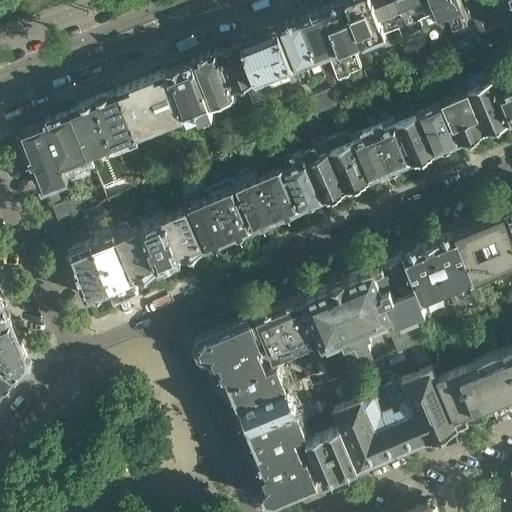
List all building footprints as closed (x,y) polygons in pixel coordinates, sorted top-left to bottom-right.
[(361,35),(347,0),(334,0),(331,1),(331,2),(324,5),(344,55),(354,51),(350,39),(361,35)] [(384,26),(373,0),(347,0),(361,35),(384,26)] [(436,5),(433,0),(373,0),(384,26),(399,20),(404,33),(426,24),(421,11),(436,5)] [(468,17),(464,8),(461,0),(433,0),(436,5),(444,26),(447,25),(448,29),(446,30),(453,49),(477,39),(474,33),(467,17),(468,17)] [(511,11),(511,0),(485,0),(468,7),(468,6),(464,8),(468,17),(472,28),(485,23),(511,11)] [(344,55),(324,5),(316,8),(316,7),(308,10),(309,11),(301,14),(317,54),(329,49),(333,59),(344,55)] [(314,78),(306,58),(317,54),(301,14),(301,13),(279,22),(303,83),(315,112),(337,103),(331,88),(313,95),(307,80),(314,78)] [(303,83),(279,22),(241,37),(257,78),(286,66),(294,86),(303,83)] [(492,42),(485,23),(472,28),(474,33),(477,39),(480,47),(492,42)] [(257,78),(241,37),(217,47),(233,87),(247,82),(255,103),(265,98),(257,78)] [(235,94),(233,87),(217,47),(192,57),(211,103),(235,94)] [(211,103),(192,57),(183,60),(167,66),(167,67),(166,67),(182,108),(195,103),(198,110),(211,105),(211,103)] [(184,112),(182,108),(166,67),(159,70),(158,70),(126,83),(127,83),(119,86),(137,131),(140,130),(142,132),(143,133),(145,133),(146,134),(148,134),(150,134),(151,134),(154,133),(155,132),(157,131),(158,130),(159,129),(160,127),(160,126),(161,124),(161,123),(161,121),(184,112)] [(509,119),(497,91),(491,75),(467,85),(486,129),(509,119)] [(486,129),(467,85),(464,78),(456,76),(452,83),(454,90),(441,95),(460,140),(486,129)] [(370,89),(366,78),(355,82),(359,93),(370,89)] [(511,117),(511,84),(497,91),(509,119),(511,117)] [(137,131),(119,86),(111,90),(111,89),(95,96),(113,141),(137,131)] [(460,140),(441,95),(431,100),(432,101),(417,108),(418,111),(435,150),(460,140)] [(113,141),(95,96),(79,102),(71,105),(88,150),(89,150),(113,141)] [(88,150),(71,105),(54,112),(44,116),(62,160),(88,150)] [(435,150),(418,111),(396,121),(412,159),(435,150)] [(68,176),(62,160),(44,116),(35,119),(35,120),(19,126),(28,148),(35,164),(44,186),(68,176)] [(412,159),(396,121),(384,126),(382,121),(372,125),(391,169),(412,160),(412,159)] [(391,169),(372,125),(363,129),(365,133),(353,138),(369,177),(369,178),(391,169)] [(369,177),(353,138),(352,138),(330,147),(347,187),(369,177)] [(347,187),(330,147),(319,152),(315,142),(303,147),(324,197),(347,187)] [(324,197),(303,147),(291,153),(295,162),(284,166),(301,206),(324,197)] [(301,206),(284,166),(283,164),(258,174),(276,217),(301,206)] [(276,217),(258,174),(247,179),(244,171),(231,176),(234,184),(253,227),(276,217)] [(119,193),(115,183),(104,188),(108,197),(119,193)] [(253,227),(234,184),(211,194),(229,237),(237,234),(237,233),(253,227)] [(229,237),(211,194),(203,197),(200,190),(183,197),(187,204),(205,247),(221,240),(221,241),(229,237)] [(81,208),(75,194),(52,203),(58,218),(81,208)] [(205,247),(187,204),(163,215),(181,257),(205,247)] [(511,260),(511,226),(505,207),(456,228),(476,276),(511,260)] [(181,257),(163,215),(139,225),(157,267),(181,257)] [(157,267),(139,225),(117,234),(135,277),(157,267)] [(135,277),(117,234),(115,228),(92,237),(112,286),(135,277)] [(486,299),(476,276),(456,228),(404,250),(403,251),(416,281),(425,303),(441,297),(446,307),(457,303),(460,310),(486,299)] [(112,286),(92,237),(69,247),(89,296),(112,286)] [(416,281),(403,251),(402,251),(382,259),(384,265),(376,268),(378,272),(386,268),(395,290),(416,281)] [(425,303),(416,281),(395,290),(386,268),(378,272),(376,268),(384,265),(382,259),(380,260),(380,261),(375,263),(374,262),(345,274),(345,273),(331,279),(332,280),(302,292),(320,335),(322,340),(341,332),(344,341),(355,336),(358,344),(371,338),(368,331),(372,329),(368,321),(392,311),(395,317),(425,304),(425,303)] [(320,335),(302,292),(279,302),(297,345),(320,335)] [(0,320),(11,316),(3,296),(0,297),(0,320)] [(297,345),(279,302),(205,333),(198,341),(203,352),(213,353),(216,360),(217,360),(258,343),(268,339),(274,354),(297,345)] [(27,356),(22,342),(11,316),(0,320),(0,360),(17,374),(18,372),(18,373),(26,363),(30,364),(31,356),(27,356)] [(422,342),(438,336),(436,329),(419,336),(422,342)] [(267,365),(258,343),(217,360),(227,383),(231,381),(231,380),(267,365)] [(511,343),(477,359),(494,399),(498,407),(511,400),(511,343)] [(477,359),(438,375),(437,375),(458,424),(469,419),(466,411),(494,399),(477,359)] [(0,394),(2,391),(17,374),(0,360),(0,394)] [(288,384),(278,360),(267,365),(231,380),(231,381),(241,404),(288,384)] [(458,424),(437,375),(438,375),(433,363),(401,377),(406,388),(379,399),(375,388),(333,405),(340,422),(358,465),(427,436),(428,436),(458,424)] [(296,406),(288,384),(241,404),(250,425),(296,406)] [(307,430),(296,406),(250,425),(259,448),(259,449),(295,434),(295,435),(307,430)] [(358,465),(340,422),(323,429),(341,472),(358,465)] [(341,472),(323,429),(306,437),(324,479),(341,472)] [(304,456),(295,435),(295,434),(259,449),(259,448),(255,450),(265,473),(304,456)] [(304,456),(265,473),(264,473),(267,480),(261,488),(266,499),(275,500),(319,481),(307,455),(304,456)] [(439,511),(433,497),(398,511),(439,511)]
